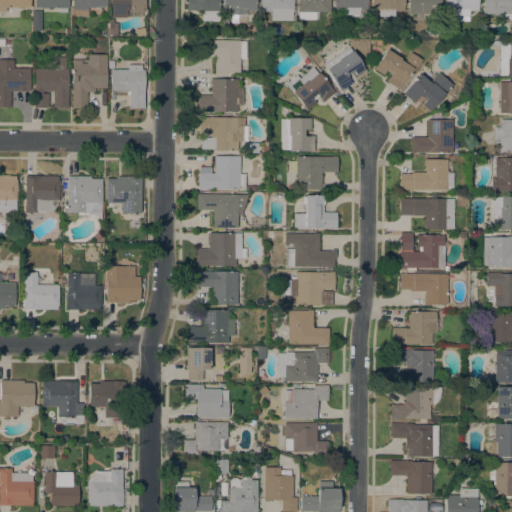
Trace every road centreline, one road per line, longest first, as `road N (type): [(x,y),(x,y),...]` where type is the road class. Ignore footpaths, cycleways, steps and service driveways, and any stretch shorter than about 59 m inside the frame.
road 1 (tertiary): [(150,511),(150,343),(167,273),(164,0)]
road 2 (residential): [(356,511),(369,132)]
road 3 (residential): [(166,143),(0,141)]
road 4 (residential): [(150,343),(0,342)]
